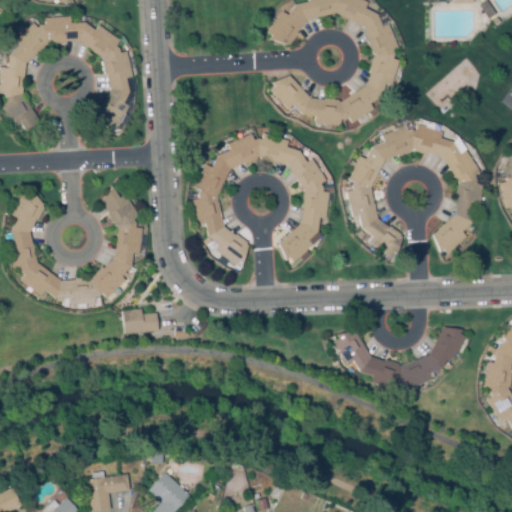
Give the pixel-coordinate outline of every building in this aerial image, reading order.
[(337,128),(313,125),(312,117),(300,115),(292,106),(286,110),(268,92),(274,88),(271,85),(287,77),(311,100),(338,102),(364,86),(372,55),(363,28),(335,16),(304,21),(286,45),(269,40),(271,37),(268,33),(281,13),(287,16),(295,5),(308,2),(308,0),(358,0),(366,4),(364,10),(376,15),(383,14),(397,49),(391,52),(393,55),(392,60),(397,63),(391,87),(383,85),(379,99),(368,107),(371,112),(352,125),(348,119),(344,122),(339,121),(337,128)] [(485,0),(478,5),(487,19),(494,14),(485,0)] [(27,137),(20,124),(14,128),(1,108),(4,105),(2,99),(2,90),(0,88),(0,68),(5,69),(8,55),(17,46),(14,41),(33,24),(37,28),(39,27),(44,26),(44,19),(69,18),(70,25),(84,24),(95,32),(98,26),(118,43),(115,48),(118,50),(119,53),(125,52),(135,93),(125,115),(129,117),(124,127),(117,125),(114,131),(109,129),(107,131),(96,119),(109,90),(100,61),(77,40),(47,43),(26,63),(20,94),(37,121),(27,137)] [(496,18),(491,21),(494,26),(499,23),(496,18)] [(394,262),(368,243),(371,238),(362,232),(358,217),(351,219),(343,186),(358,157),(364,160),(371,146),(382,143),(381,137),(394,131),(393,128),(403,124),(406,132),(410,131),(415,133),(416,125),(441,133),(439,139),(451,143),(457,139),(479,173),(473,176),(476,179),(475,185),(480,204),(476,212),(472,210),(470,223),(460,232),(465,238),(446,255),(442,250),(439,254),(432,236),(454,215),(456,183),(440,158),(414,152),(412,149),(410,150),(410,152),(397,158),(396,156),(383,161),(375,178),(369,190),(376,219),(389,229),(389,227),(400,234),(398,236),(401,238),(394,262)] [(231,266),(213,252),(216,246),(206,235),(202,226),(198,225),(192,205),(196,201),(195,196),(196,195),(193,192),(204,166),(211,169),(218,156),(229,150),(226,144),(249,136),(254,141),(256,139),(259,140),(261,134),(287,141),(286,149),(298,152),(306,162),(311,160),(323,181),(319,185),(321,188),(321,193),(327,194),(323,219),(317,219),(316,233),(308,240),(312,246),(292,263),(288,259),(284,262),(278,245),(301,223),(303,193),(287,167),(257,160),(228,171),(215,197),(221,227),(234,235),(235,235),(245,243),(245,244),(247,246),(242,264),(236,261),(231,266)] [(511,209),(505,210),(499,185),(502,171),(511,149),(511,209)] [(111,186),(118,197),(123,194),(137,215),(132,219),(134,223),(133,227),(140,228),(137,253),(130,252),(128,266),(119,275),(123,280),(105,297),(100,292),(96,295),(93,295),(93,302),(68,303),(68,297),(53,297),(43,290),(39,295),(19,279),(23,274),(18,271),(18,267),(12,268),(6,243),(12,242),(9,228),(15,217),(10,214),(22,192),(27,194),(29,189),(42,204),(28,231),(34,261),(59,280),(89,279),(112,258),(116,227),(99,201),(111,186)] [(122,336),(120,312),(139,310),(140,315),(154,314),(155,332),(122,336)] [(511,431),(505,420),(499,423),(487,402),(484,385),(486,363),(492,364),(493,357),(489,355),(490,353),(486,352),(489,347),(495,350),(504,342),(500,336),(511,325),(511,358),(511,359),(509,374),(510,374),(509,388),(507,387),(507,390),(511,398),(511,431)] [(339,339),(337,335),(352,329),(370,359),(385,362),(385,360),(397,364),(397,366),(399,366),(427,356),(434,342),(440,329),(460,330),(458,335),(464,337),(452,360),(447,357),(441,370),(428,374),(430,380),(406,391),(404,385),(389,388),(370,382),(372,377),(359,373),(352,362),(347,365),(332,343),(339,339)] [(173,511),(151,511),(160,503),(148,492),(163,474),(188,495),(173,511)] [(96,511),(89,511),(84,481),(126,475),(128,491),(107,495),(110,510),(96,511)] [(0,511),(0,493),(10,488),(19,506),(6,511),(0,511)] [(255,500),(263,498),(266,508),(258,510),(255,500)] [(52,511),(65,500),(76,511),(75,511),(52,511)]
